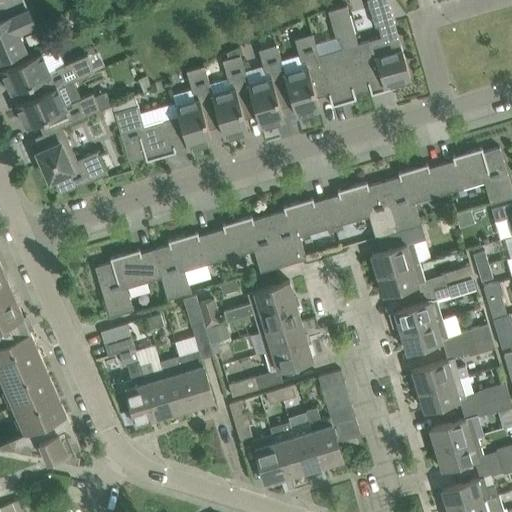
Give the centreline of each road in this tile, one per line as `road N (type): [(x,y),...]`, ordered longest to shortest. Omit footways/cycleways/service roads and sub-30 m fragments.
road 1 (residential): [(23,235),(254,159),(443,110)]
road 2 (residential): [(379,511),(388,485),(329,273)]
road 3 (residential): [(124,452),(23,235)]
road 4 (residential): [(507,0),(419,25),(443,110)]
road 5 (residential): [(279,511),(171,477),(124,452)]
